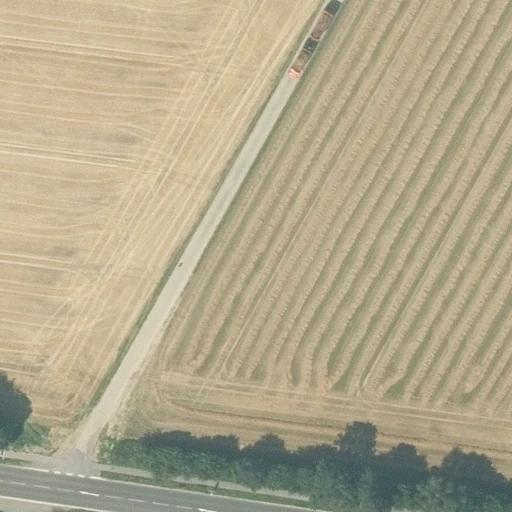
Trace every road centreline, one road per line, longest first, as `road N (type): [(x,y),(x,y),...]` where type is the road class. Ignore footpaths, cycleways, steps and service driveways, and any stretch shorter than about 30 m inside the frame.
road 1 (track): [(72,464),(334,0)]
road 2 (secondary): [(205,511),(0,481)]
